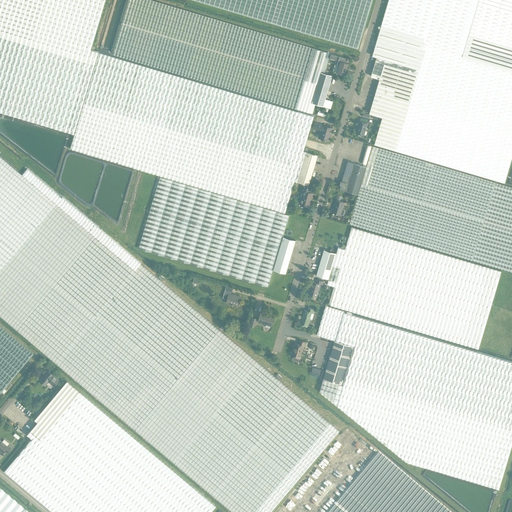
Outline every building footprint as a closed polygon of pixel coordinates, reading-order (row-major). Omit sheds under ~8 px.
[(294,181),(303,150),(313,116),(239,94),(91,50),(105,0),(0,0),(0,112),(74,134),(70,148),(284,212),(294,181)] [(320,71),(324,73),(330,53),(326,52),(237,25),(151,0),(127,0),(112,54),(244,93),(308,112),(312,113),(315,105),(318,106),(319,104),(325,105),(327,99),(325,98),(313,95),(320,71)] [(196,0),(357,47),(363,28),(371,0),(196,0)] [(388,0),(373,55),(377,57),(398,63),(382,117),(374,143),(504,182),(511,155),(511,72),(462,57),(462,56),(464,50),(478,0),(388,0)] [(511,0),(478,0),(464,50),(462,56),(511,71),(511,0)] [(347,63),(346,62),(347,59),(337,56),(336,60),(338,61),(337,64),(339,64),(337,72),(344,74),(347,63)] [(371,109),(370,113),(382,117),(398,63),(377,57),(371,76),(380,78),(371,109)] [(332,75),(324,73),(320,71),(313,95),(325,98),(332,75)] [(364,135),(367,123),(359,120),(359,121),(360,121),(356,133),(364,135)] [(329,135),(331,127),(322,124),(322,125),(314,122),(313,128),(319,130),(319,128),(321,128),(318,137),(327,140),(329,135)] [(373,146),(367,166),(358,194),(350,224),(472,260),(511,271),(511,187),(495,182),(373,146)] [(317,154),(303,150),(294,181),(308,185),(317,154)] [(32,183),(0,155),(0,315),(232,511),(269,511),(339,430),(62,197),(61,197),(37,177),(32,183)] [(358,194),(367,166),(355,163),(348,161),(340,189),(347,191),(358,194)] [(268,287),(274,269),(283,236),(290,215),(180,182),(160,176),(138,248),(180,260),(268,287)] [(308,205),(312,192),(310,192),(312,186),(303,184),(300,193),(302,193),(299,202),(308,205)] [(334,212),(341,214),(344,215),(344,214),(345,211),(344,210),(343,210),(345,202),(336,200),(335,204),(336,204),(334,212)] [(329,304),(447,339),(479,348),(502,271),(352,226),(345,249),(338,247),(336,252),(329,279),(327,284),(334,286),(329,304)] [(296,240),(283,236),(274,269),(286,272),(296,240)] [(316,275),(329,279),(336,252),(324,249),(316,275)] [(322,284),(323,281),(317,279),(316,282),(313,281),(311,288),(309,288),(308,293),(317,296),(320,284),(322,284)] [(239,300),(240,296),(230,293),(227,302),(235,304),(237,299),(239,300)] [(335,339),(335,340),(355,346),(343,384),(324,378),(320,390),(358,421),(407,461),(499,488),(511,442),(511,360),(344,311),(326,305),(317,334),(335,339)] [(308,325),(310,319),(312,320),(314,314),(313,313),(314,309),(308,307),(307,310),(305,309),(302,319),(301,318),(300,323),(308,325)] [(271,325),(274,316),(261,312),(258,321),(271,325)] [(0,393),(1,391),(4,393),(11,384),(9,382),(33,353),(0,325),(0,393)] [(305,346),(306,342),(299,340),(298,343),(295,342),(291,355),(299,357),(303,345),(305,346)] [(355,346),(335,340),(324,378),(343,384),(355,346)] [(45,385),(48,382),(53,386),(58,379),(47,370),(39,379),(45,385)] [(41,439),(80,393),(66,380),(34,419),(37,421),(30,430),(41,439)] [(31,438),(4,470),(54,511),(209,511),(215,506),(191,485),(80,393),(41,439),(30,430),(27,434),(31,438)] [(6,452),(11,447),(8,444),(7,445),(0,439),(0,449),(2,452),(4,450),(6,452)] [(327,511),(447,511),(377,453),(327,511)] [(26,511),(0,490),(0,511),(26,511)]
